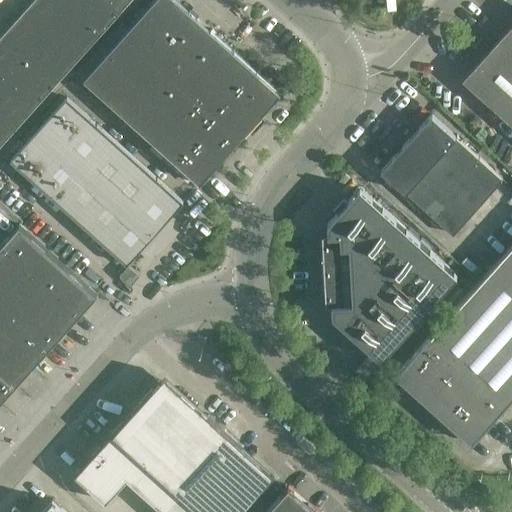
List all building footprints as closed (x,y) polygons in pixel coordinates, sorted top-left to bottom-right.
[(31,0),(0,35),(0,143),(120,10),(128,0),(31,0)] [(200,181),(280,92),(177,0),(152,0),(83,77),(200,181)] [(511,22),(462,78),(511,122),(511,22)] [(10,159),(126,263),(182,201),(66,96),(10,159)] [(502,178),(431,114),(381,169),(453,233),(502,178)] [(381,358),(456,274),(359,187),(328,222),(333,315),(381,358)] [(31,366),(47,348),(64,330),(80,313),(96,294),(58,259),(19,224),(2,243),(0,245),(0,400),(15,384),(31,366)] [(511,243),(481,279),(395,374),(471,442),(511,396),(511,243)] [(119,274),(130,284),(139,274),(128,265),(119,274)] [(240,511),(262,488),(221,451),(235,436),(203,408),(190,423),(151,390),(139,404),(83,467),(116,494),(134,473),(177,511),(240,511)] [(317,511),(310,505),(288,485),(264,511),(317,511)] [(66,511),(52,499),(40,511),(66,511)]
